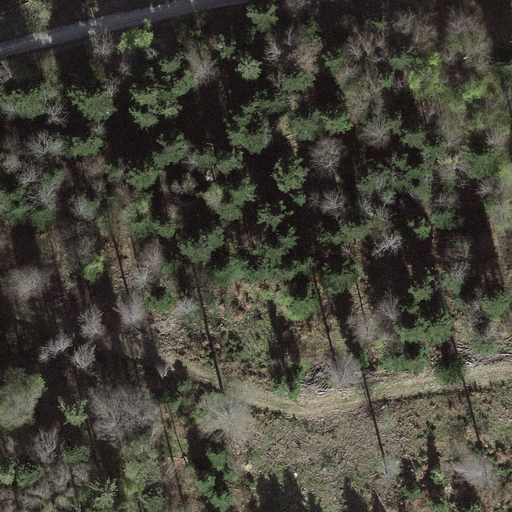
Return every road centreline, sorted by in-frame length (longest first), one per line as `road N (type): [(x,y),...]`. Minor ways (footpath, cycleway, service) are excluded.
road 1 (track): [(0,313),(273,404),(310,408),(511,375)]
road 2 (track): [(224,0),(0,50)]
